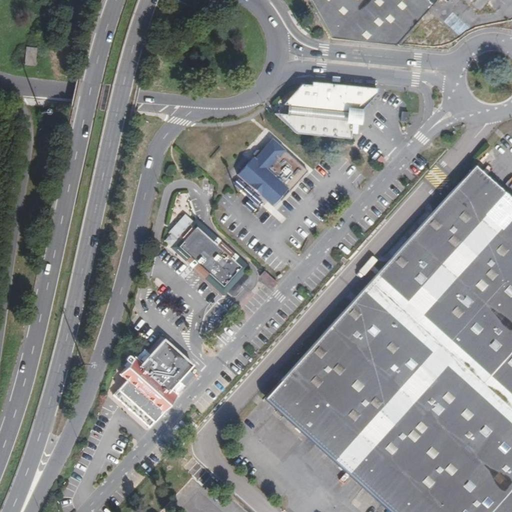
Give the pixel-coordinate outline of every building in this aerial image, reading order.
[(307,0),(329,38),(395,45),(435,0),(444,0),(446,1),(447,0),(307,0)] [(36,48),(26,47),(24,65),(34,66),(36,48)] [(376,88),(311,82),(310,85),(300,84),(282,104),(287,105),(286,114),(274,114),(295,133),(350,138),(351,121),(349,120),(349,111),(357,112),(359,112),(376,93),(376,88)] [(357,121),(357,112),(349,111),(349,120),(351,121),(357,121)] [(271,139),(261,151),(254,159),(252,157),(237,174),(271,205),(286,189),(289,191),(307,171),(271,139)] [(254,159),(261,151),(259,150),(255,150),(252,153),(252,157),(254,159)] [(264,397),(390,511),(511,511),(511,200),(474,166),(264,397)] [(249,276),(243,270),(245,268),(194,223),(193,223),(188,219),(185,215),(169,233),(178,241),(172,247),(192,265),(223,293),(225,291),(231,296),(249,276)] [(277,282),(264,271),(259,275),(273,287),(277,282)] [(188,370),(191,366),(163,340),(149,355),(143,362),(141,364),(134,358),(119,374),(126,380),(113,395),(149,427),(176,396),(170,390),(172,387),(175,384),(181,390),(194,375),(188,370)]
